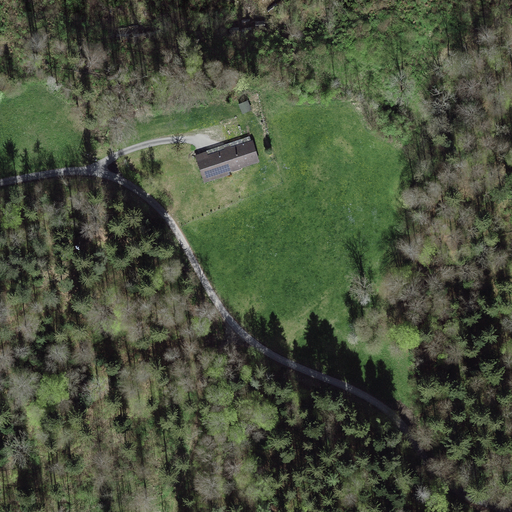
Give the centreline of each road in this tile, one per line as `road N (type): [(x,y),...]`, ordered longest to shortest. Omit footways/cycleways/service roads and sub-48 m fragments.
road 1 (unclassified): [(0,182),(90,170),(133,186),(168,218),(244,335),(373,401),(457,490),(501,511)]
road 2 (track): [(175,511),(202,371),(235,326)]
